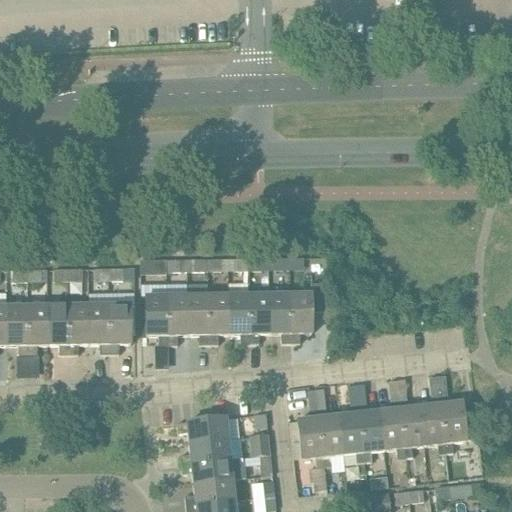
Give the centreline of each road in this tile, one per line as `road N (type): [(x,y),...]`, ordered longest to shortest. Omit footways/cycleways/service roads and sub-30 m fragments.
road 1 (secondary): [(511,91),(102,92),(0,103)]
road 2 (secondary): [(0,167),(256,153),(511,152)]
road 3 (residential): [(0,400),(140,397),(482,355)]
road 4 (residential): [(132,511),(111,489),(93,485),(0,488)]
